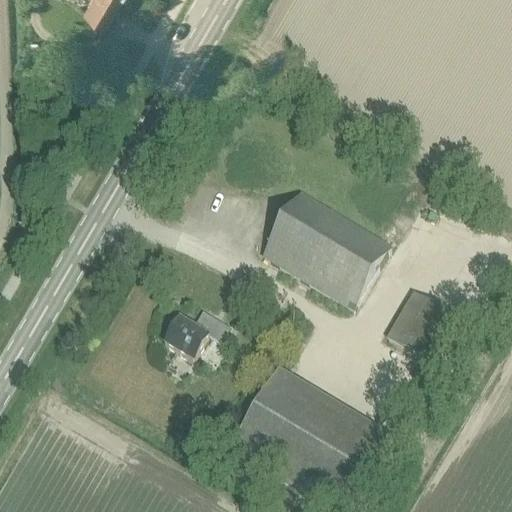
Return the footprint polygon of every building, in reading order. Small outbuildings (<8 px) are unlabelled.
[(106,26),(120,0),(91,0),(84,13),(106,26)] [(98,95),(103,86),(98,84),(93,93),(98,95)] [(355,315),(392,253),(301,199),(264,261),(355,315)] [(511,254),(501,235),(484,245),(498,270),(511,262),(511,254)] [(443,376),(469,331),(449,320),(449,321),(434,312),(434,311),(415,299),(389,344),(408,355),(409,354),(424,363),(423,364),(443,376)] [(180,323),(165,349),(194,367),(210,342),(223,350),(232,335),(204,317),(195,332),(180,323)] [(232,457),(325,511),(361,511),(399,450),(279,378),(261,410),(250,403),(241,420),(251,426),(232,457)]
